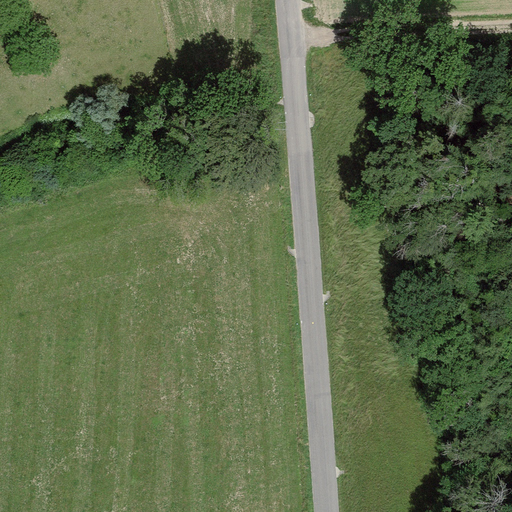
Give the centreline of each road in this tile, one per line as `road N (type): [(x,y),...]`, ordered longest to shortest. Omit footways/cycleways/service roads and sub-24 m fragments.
road 1 (tertiary): [(324,511),(289,0)]
road 2 (track): [(292,36),(511,23)]
